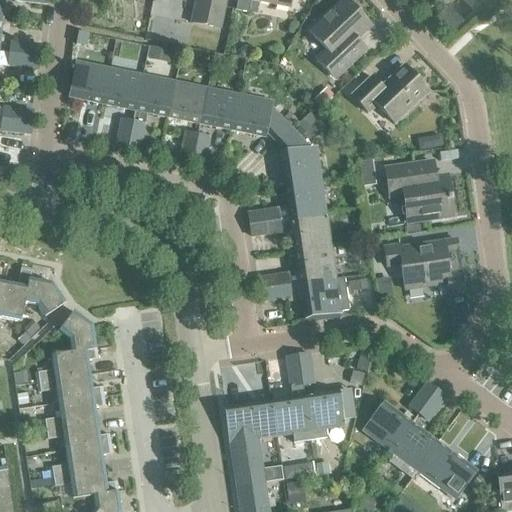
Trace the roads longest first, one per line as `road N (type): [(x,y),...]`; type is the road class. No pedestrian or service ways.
road 1 (residential): [(457,380),(487,314),(487,198),(473,109),(458,80),(381,0)]
road 2 (residential): [(248,342),(221,178),(43,155)]
road 3 (tertiary): [(187,353),(167,242),(34,212)]
road 4 (residential): [(153,511),(121,300),(99,275)]
road 5 (residential): [(457,380),(368,323),(248,342)]
road 6 (tertiary): [(217,511),(187,353)]
road 7 (residential): [(43,155),(63,0)]
